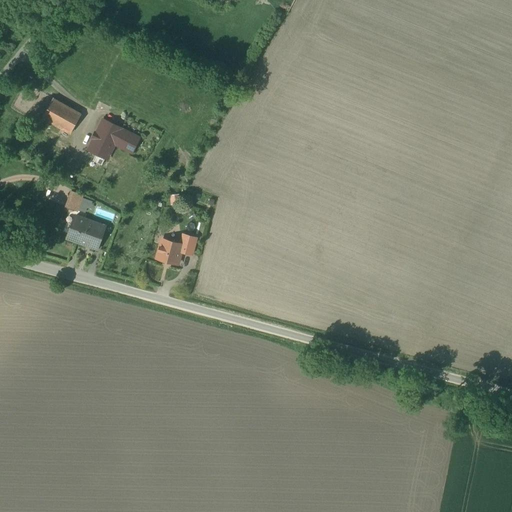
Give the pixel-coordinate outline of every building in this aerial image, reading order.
[(81,114),(53,99),(43,118),(71,133),(81,114)] [(122,129),(103,120),(89,150),(107,159),(115,144),(132,153),(140,138),(122,129)] [(106,226),(76,215),(68,238),(87,245),(87,244),(97,248),(96,248),(97,249),(106,226)] [(183,245),(181,251),(193,255),(197,238),(183,235),(181,244),(183,245)] [(183,245),(181,244),(163,239),(157,258),(178,264),(181,251),(183,245)]
